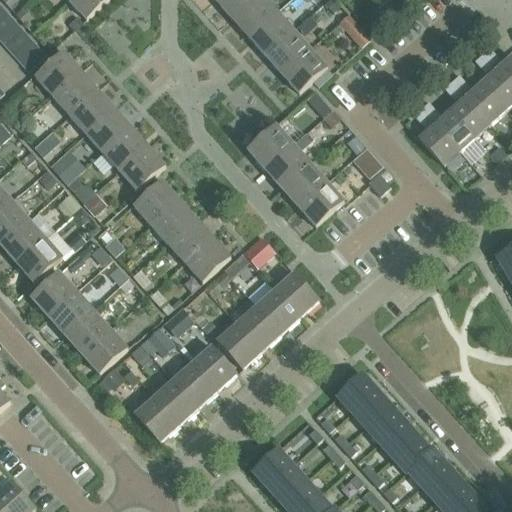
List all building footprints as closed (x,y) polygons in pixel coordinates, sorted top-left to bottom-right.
[(74,0),(70,4),(87,24),(113,0),(74,0)] [(252,0),(214,0),(213,2),(230,20),(252,0)] [(275,14),(262,0),(252,0),(230,20),(247,39),(275,14)] [(0,23),(8,16),(1,7),(0,8),(0,23)] [(275,14),(247,39),(264,58),(292,33),(275,14)] [(8,16),(0,23),(0,38),(16,25),(8,16)] [(16,25),(0,38),(0,43),(5,49),(24,33),(16,25)] [(24,33),(5,49),(13,58),(31,42),(24,33)] [(292,33),(264,58),(280,77),(308,52),(292,33)] [(31,42),(13,58),(21,66),(39,50),(31,42)] [(39,50),(21,66),(29,76),(47,60),(39,50)] [(490,51),(482,58),(492,69),(500,62),(490,51)] [(308,52),(280,77),(298,96),(326,71),(308,52)] [(65,56),(36,81),(53,101),(82,75),(65,56)] [(482,58),(475,64),(485,75),(492,69),(482,58)] [(511,59),(496,73),(511,90),(511,59)] [(138,77),(146,97),(169,89),(161,68),(138,77)] [(481,87),(506,114),(511,108),(511,90),(496,73),(481,87)] [(99,94),(82,75),(53,101),(70,120),(99,94)] [(452,85),(462,96),(469,90),(459,78),(452,85)] [(454,103),(462,96),(452,85),(445,91),(454,103)] [(466,100),(490,128),(506,114),(481,87),(466,100)] [(99,94),(70,120),(87,139),(115,113),(99,94)] [(451,114),(475,141),(490,128),(466,100),(451,114)] [(421,112),(431,123),(439,117),(429,105),(421,112)] [(284,123),(294,136),(314,120),(304,107),(284,123)] [(424,130),(431,123),(421,112),(414,119),(424,130)] [(115,113),(87,139),(104,157),(132,132),(115,113)] [(436,128),(460,155),(475,141),(451,114),(436,128)] [(420,142),(444,169),(460,155),(436,128),(420,142)] [(277,129),(249,154),(266,174),(295,148),(294,148),(277,129)] [(132,132),(104,157),(120,176),(149,151),(132,132)] [(295,148),(266,174),(283,192),(311,167),(301,155),(313,145),(306,137),(294,148),(295,148)] [(149,151),(120,176),(138,196),(166,170),(149,151)] [(374,160),(359,166),(366,183),(381,176),(374,160)] [(311,167),(283,192),(300,211),(328,186),(311,167)] [(370,186),(382,200),(385,197),(389,194),(395,189),(383,175),(370,186)] [(163,185),(135,210),(153,230),(180,205),(163,185)] [(328,186),(300,211),(317,231),(346,205),(328,186)] [(0,190),(0,216),(13,205),(0,190)] [(29,224),(13,205),(0,216),(0,247),(1,249),(29,224)] [(197,224),(180,205),(153,230),(169,248),(197,224)] [(29,224),(1,249),(18,268),(46,243),(29,224)] [(214,242),(197,224),(169,248),(186,267),(214,242)] [(231,262),(214,242),(186,267),(204,287),(231,262)] [(46,243),(18,268),(35,288),(63,263),(46,243)] [(256,276),(275,261),(262,244),(242,260),(256,276)] [(511,252),(498,261),(509,279),(511,277),(511,252)] [(72,274),(78,281),(98,265),(93,258),(72,274)] [(95,305),(113,288),(101,276),(83,293),(95,305)] [(275,294),(300,323),(320,306),(294,277),(275,294)] [(59,278),(32,302),(49,322),(77,297),(59,278)] [(256,311),(281,340),(300,323),(275,294),(256,311)] [(77,297),(49,322),(66,340),(93,315),(77,297)] [(237,328),(263,356),(281,340),(256,311),(237,328)] [(183,313),(166,328),(178,340),(194,325),(183,313)] [(93,315),(66,340),(82,359),(110,334),(93,315)] [(263,356),(237,328),(218,345),(243,374),(263,356)] [(110,334),(82,359),(100,378),(127,353),(110,334)] [(212,350),(192,368),(218,396),(237,379),(212,350)] [(192,368),(174,384),(199,413),(218,396),(192,368)] [(128,379),(111,395),(120,405),(138,389),(128,379)] [(361,380),(338,400),(339,402),(352,416),(375,396),(361,380)] [(0,415),(10,406),(0,394),(0,392),(6,388),(0,381),(0,415)] [(174,384),(155,401),(180,429),(199,413),(174,384)] [(375,396),(352,416),(366,431),(389,411),(375,396)] [(135,418),(161,447),(180,429),(155,401),(135,418)] [(389,411),(366,431),(380,447),(403,426),(389,411)] [(322,428),(321,428),(329,437),(330,437),(336,431),(327,422),(322,428)] [(403,426),(380,447),(393,462),(416,441),(403,426)] [(315,433),(310,438),(318,447),(323,442),(324,442),(316,433),(315,433)] [(335,443),(343,452),(349,446),(341,437),(335,443)] [(416,441),(393,462),(407,478),(409,476),(409,475),(430,456),(429,455),(416,441)] [(349,446),(343,452),(351,461),(357,455),(349,446)] [(329,448),(323,454),(331,462),(337,457),(329,448)] [(279,453),(254,476),(268,492),(293,469),(280,455),(279,453)] [(430,456),(409,475),(409,476),(422,490),(445,470),(431,454),(429,455),(430,456)] [(337,457),(331,462),(339,471),(345,466),(337,457)] [(362,473),(370,482),(376,477),(368,468),(362,473)] [(293,469),(268,492),(282,507),(307,484),(293,469)] [(445,470),(422,490),(436,506),(459,485),(445,470)] [(376,477),(370,482),(378,491),(379,491),(384,486),(376,477)] [(356,479),(351,484),(358,493),(364,487),(357,478),(356,479)] [(307,484),(282,507),(286,511),(306,511),(320,500),(307,484)] [(34,511),(11,485),(0,495),(0,511),(34,511)] [(459,485),(436,506),(441,511),(459,511),(472,500),(459,485)] [(384,497),(392,506),(398,501),(390,492),(384,497)] [(370,494),(364,499),(372,508),(378,503),(370,494)] [(331,511),(320,500),(306,511),(331,511)] [(482,511),(472,500),(459,511),(482,511)] [(378,503),(372,508),(375,511),(385,511),(386,511),(378,503)]
